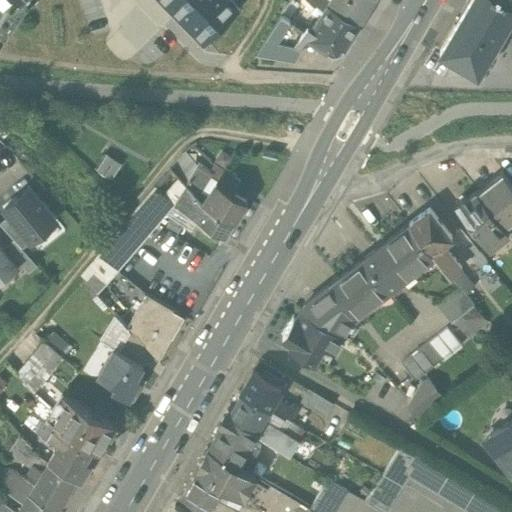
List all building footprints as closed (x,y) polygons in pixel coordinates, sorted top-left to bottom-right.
[(173,0),(167,6),(185,24),(209,0),(173,0)] [(209,0),(185,24),(203,43),(241,6),(234,0),(209,0)] [(308,37),(334,54),(344,51),(361,24),(330,4),(332,2),(330,0),(305,0),(313,7),(315,5),(324,13),(308,37)] [(330,4),(361,24),(375,0),(332,0),(332,2),(330,4)] [(511,2),(508,0),(470,0),(440,51),(445,54),(478,73),(511,15),(511,2)] [(266,43),(259,56),(295,62),(303,49),(266,43)] [(445,54),(440,51),(433,47),(423,63),(435,70),(445,54)] [(171,170),(189,189),(197,177),(196,169),(182,157),(171,170)] [(171,170),(89,266),(108,283),(177,205),(189,189),(171,170)] [(511,182),(503,171),(477,191),(505,225),(511,218),(511,182)] [(247,202),(216,183),(204,203),(235,222),(247,202)] [(16,224),(17,223),(31,241),(56,221),(29,188),(4,209),(9,215),(16,224)] [(189,189),(177,205),(226,236),(235,222),(204,203),(203,204),(189,189)] [(505,225),(477,191),(467,199),(463,194),(455,201),(490,244),(508,230),(505,225)] [(453,237),(430,208),(410,223),(410,224),(433,253),(445,244),(453,237)] [(9,215),(0,222),(0,224),(22,249),(31,241),(17,223),(16,224),(9,215)] [(410,224),(364,260),(388,290),(434,254),(433,253),(410,224)] [(0,244),(0,281),(18,267),(0,244)] [(445,244),(433,253),(434,254),(451,276),(459,270),(463,267),(445,244)] [(363,260),(329,285),(354,316),(388,291),(388,290),(364,260),(363,260)] [(108,283),(89,266),(79,278),(96,296),(108,283)] [(459,270),(451,276),(458,284),(466,294),(473,288),(459,270)] [(466,294),(458,284),(437,300),(453,321),(474,305),(466,294)] [(304,305),(301,309),(343,333),(354,316),(329,285),(304,305)] [(154,357),(179,314),(146,295),(127,328),(130,332),(146,349),(154,357)] [(343,333),(301,309),(296,319),(293,317),(282,335),(293,342),(291,346),(312,359),(322,342),(334,349),(343,333)] [(130,332),(118,352),(138,364),(146,349),(130,332)] [(45,342),(46,343),(63,359),(71,350),(52,334),(45,342)] [(428,341),(402,362),(416,380),(442,359),(428,341)] [(63,359),(46,343),(19,376),(35,393),(63,359)] [(118,352),(114,350),(98,377),(114,385),(111,390),(129,400),(139,381),(136,379),(143,366),(138,364),(118,352)] [(281,387),(253,371),(241,391),(269,408),(285,417),(290,408),(278,399),(278,400),(274,400),(281,387)] [(0,390),(9,383),(0,373),(0,390)] [(427,379),(420,384),(408,404),(420,418),(444,399),(427,379)] [(308,389),(300,403),(325,417),(333,404),(308,389)] [(262,418),(269,408),(241,391),(229,411),(229,412),(256,429),(253,434),(254,434),(290,456),(300,440),(262,418)] [(114,426),(67,397),(50,424),(92,449),(93,448),(98,452),(114,426)] [(290,408),(285,417),(291,421),(299,407),(291,404),(290,408)] [(229,412),(229,411),(229,410),(225,412),(220,419),(221,423),(222,424),(223,423),(250,439),(254,434),(253,434),(256,429),(229,412)] [(511,418),(485,440),(510,472),(511,472),(511,418)] [(50,424),(45,421),(37,434),(40,435),(37,440),(42,443),(47,435),(60,443),(48,462),(74,478),(81,482),(90,467),(84,463),(92,449),(50,424)] [(256,460),(255,453),(260,445),(250,439),(223,423),(222,424),(209,446),(208,447),(249,471),(256,460)] [(28,473),(38,479),(48,462),(29,450),(31,447),(21,436),(8,452),(31,467),(28,473)] [(208,447),(209,446),(208,446),(195,468),(240,496),(243,498),(256,476),(249,471),(208,447)] [(403,488),(411,476),(421,477),(421,486),(433,486),(432,493),(444,493),(444,500),(456,500),(456,506),(468,507),(467,511),(498,511),(502,506),(401,446),(383,475),(403,488)] [(74,478),(48,462),(38,479),(34,485),(29,493),(55,509),(74,478)] [(240,496),(195,468),(180,493),(210,511),(212,511),(234,511),(243,498),(240,496)] [(0,479),(0,487),(23,502),(29,493),(10,482),(13,478),(10,476),(4,472),(0,479)] [(10,482),(29,493),(34,485),(12,472),(10,476),(13,478),(10,482)] [(391,508),(403,488),(382,475),(370,496),(391,508)] [(329,480),(309,509),(312,511),(335,511),(349,492),(329,480)] [(53,511),(55,509),(29,493),(23,502),(17,511),(53,511)] [(0,511),(15,511),(0,502),(0,511)] [(170,511),(190,511),(175,503),(170,511)]
